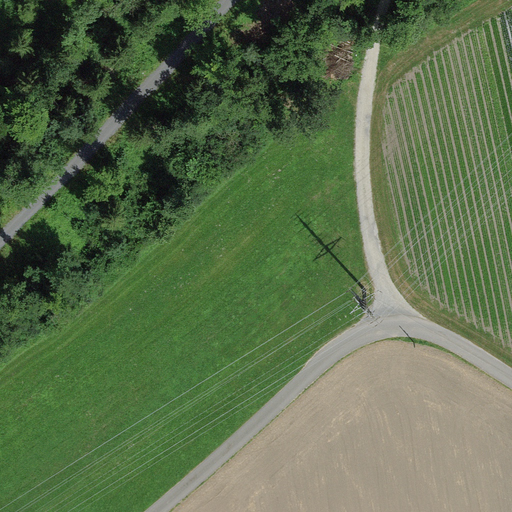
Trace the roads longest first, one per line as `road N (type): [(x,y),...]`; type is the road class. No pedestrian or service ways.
road 1 (track): [(384,0),(372,45),(364,153),(373,241),(394,319),(326,358),(153,511)]
road 2 (track): [(0,237),(250,0)]
road 3 (track): [(511,378),(440,335),(394,319)]
